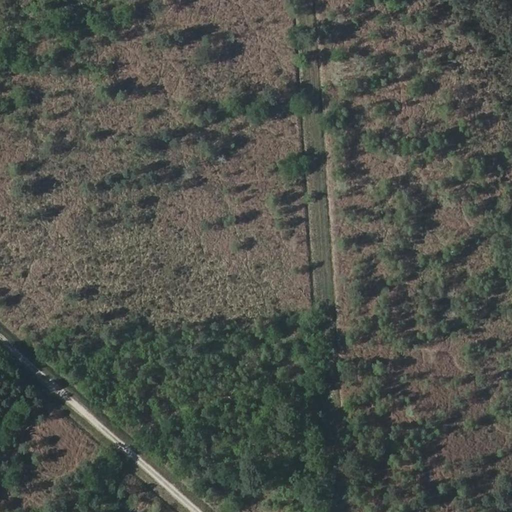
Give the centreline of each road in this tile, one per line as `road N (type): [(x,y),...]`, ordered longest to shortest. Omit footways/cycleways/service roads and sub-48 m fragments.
road 1 (track): [(337,511),(307,0)]
road 2 (track): [(0,340),(208,511)]
